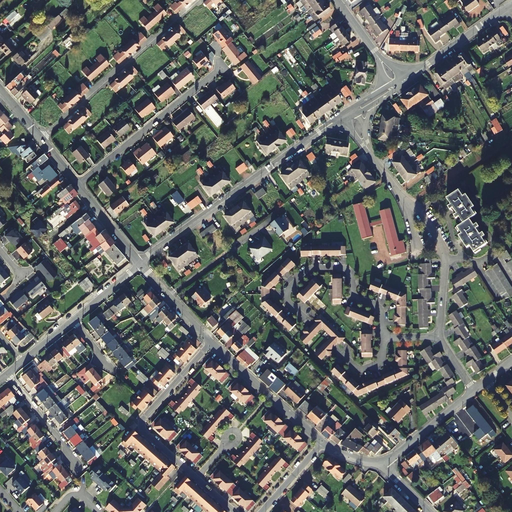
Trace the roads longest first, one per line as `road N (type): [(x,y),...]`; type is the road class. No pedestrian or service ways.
road 1 (residential): [(139,263),(343,115)]
road 2 (residential): [(39,137),(197,0)]
road 3 (residential): [(78,184),(225,65)]
road 4 (residential): [(308,322),(287,292),(307,270),(341,268),(354,295),(380,309),(383,337)]
road 5 (residential): [(210,343),(143,417),(142,429),(196,478)]
road 6 (residential): [(210,343),(322,444)]
road 7 (residential): [(405,78),(507,7)]
road 8 (unknown): [(266,223),(167,296)]
